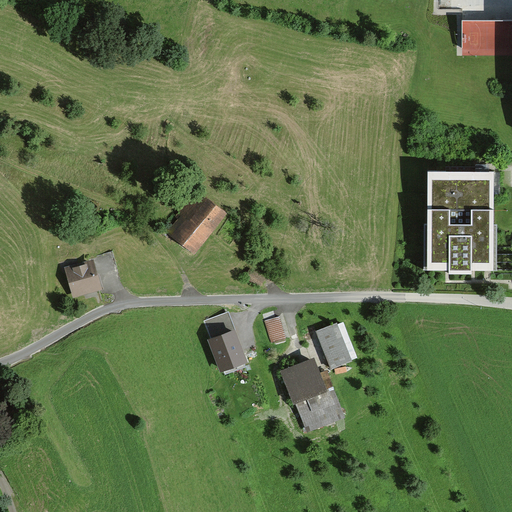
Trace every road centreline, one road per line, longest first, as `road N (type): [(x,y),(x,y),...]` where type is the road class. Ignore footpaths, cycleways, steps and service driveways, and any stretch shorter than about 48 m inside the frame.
road 1 (unclassified): [(511,305),(286,297),(133,303),(100,311),(0,363)]
road 2 (track): [(0,158),(144,218),(180,265),(195,301)]
